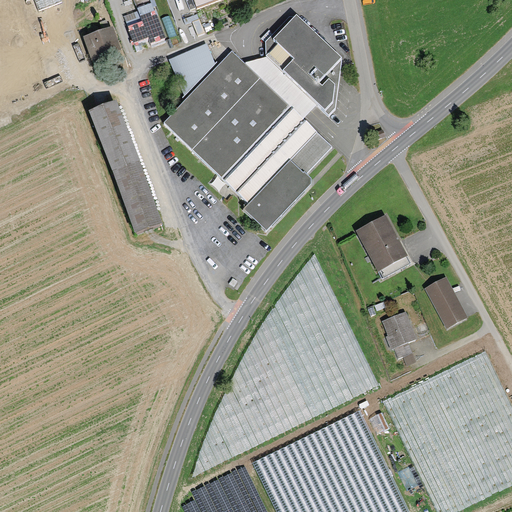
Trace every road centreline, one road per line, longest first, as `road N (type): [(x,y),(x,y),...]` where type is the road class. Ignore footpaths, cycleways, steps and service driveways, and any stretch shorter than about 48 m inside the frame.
road 1 (residential): [(132,89),(218,298),(240,319)]
road 2 (secondary): [(240,319),(197,402),(160,511)]
road 3 (secondary): [(368,172),(310,227),(240,319)]
road 4 (secondary): [(511,47),(404,141)]
